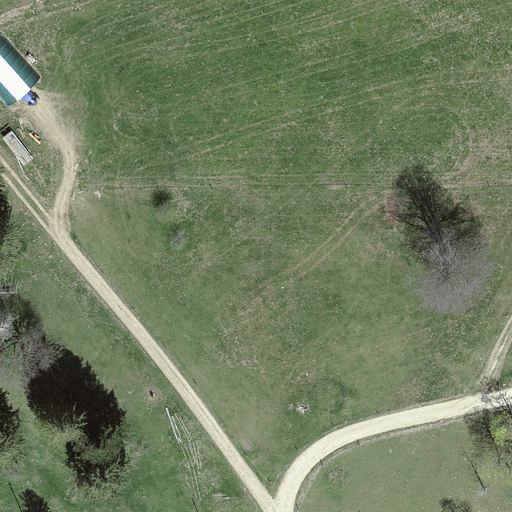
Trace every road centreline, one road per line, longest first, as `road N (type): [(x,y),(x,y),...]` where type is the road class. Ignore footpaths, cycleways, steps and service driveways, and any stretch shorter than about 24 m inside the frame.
road 1 (track): [(275,511),(137,330),(0,171)]
road 2 (track): [(282,511),(297,479),(332,444),(511,398)]
